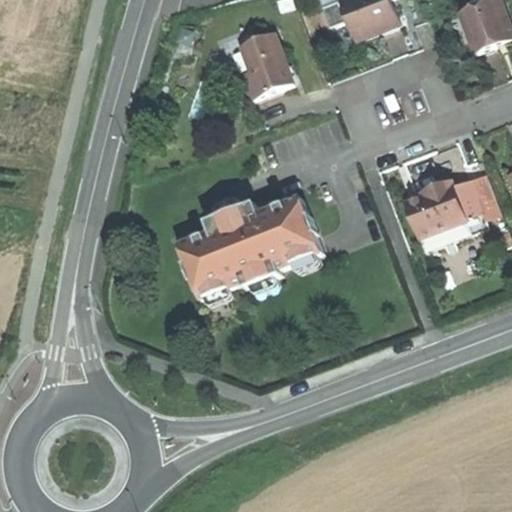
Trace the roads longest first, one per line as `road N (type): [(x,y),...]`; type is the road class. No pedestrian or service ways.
road 1 (residential): [(72,270),(146,0)]
road 2 (tertiary): [(263,421),(511,331)]
road 3 (residential): [(114,410),(90,351),(72,270)]
road 4 (residential): [(72,270),(49,413)]
road 5 (tertiary): [(142,495),(263,421)]
road 6 (residential): [(511,101),(421,135),(408,105)]
road 7 (tertiary): [(263,421),(220,430),(137,429)]
